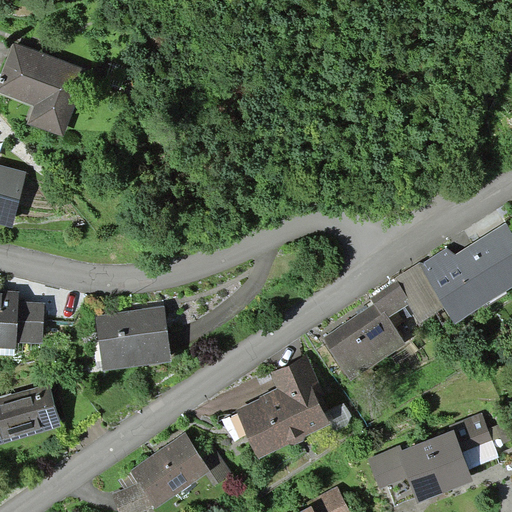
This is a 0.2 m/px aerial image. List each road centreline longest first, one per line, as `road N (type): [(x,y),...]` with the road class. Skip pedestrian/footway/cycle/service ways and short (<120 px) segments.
road 1 (residential): [(21,511),(389,259)]
road 2 (residential): [(0,257),(116,279),(164,275),(335,217),(353,222),(389,259)]
road 3 (track): [(425,235),(511,24)]
road 4 (residential): [(389,259),(511,182)]
